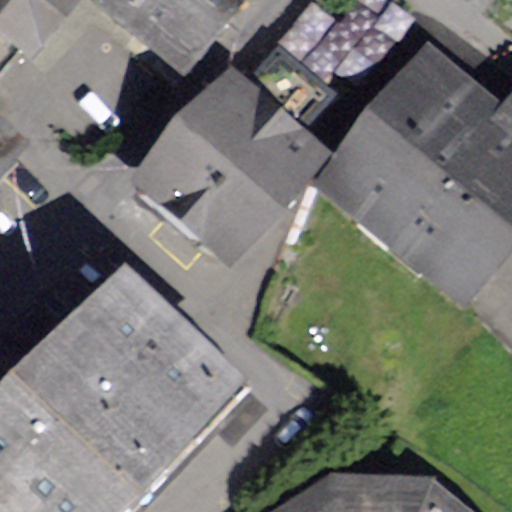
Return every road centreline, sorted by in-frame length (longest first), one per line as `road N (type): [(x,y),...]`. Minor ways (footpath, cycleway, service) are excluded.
road 1 (residential): [(120,186),(300,0)]
road 2 (residential): [(120,186),(244,310)]
road 3 (residential): [(0,312),(120,186)]
